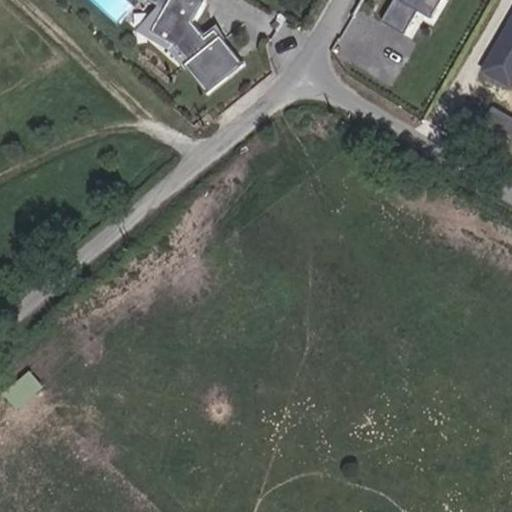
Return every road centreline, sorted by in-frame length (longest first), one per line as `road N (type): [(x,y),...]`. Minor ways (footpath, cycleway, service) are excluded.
road 1 (residential): [(0,344),(200,156),(270,98),(304,82)]
road 2 (residential): [(304,82),(511,192)]
